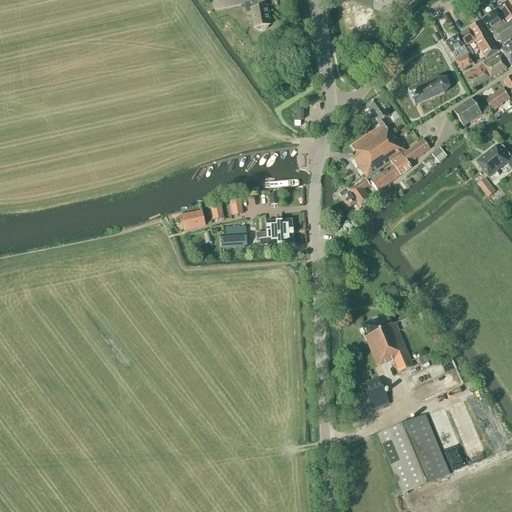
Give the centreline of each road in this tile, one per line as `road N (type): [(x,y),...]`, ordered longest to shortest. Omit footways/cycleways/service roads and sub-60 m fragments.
road 1 (tertiary): [(329,511),(312,203),(331,100)]
road 2 (unclassified): [(331,100),(354,96),(426,14),(451,0)]
